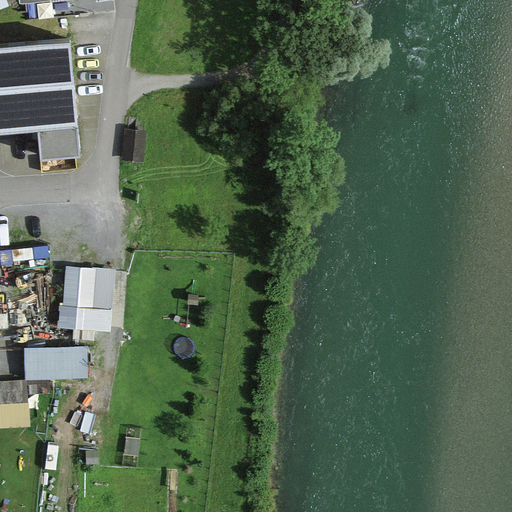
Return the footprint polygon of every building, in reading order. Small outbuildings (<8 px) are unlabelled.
[(70,35),(0,41),(0,125),(40,122),(43,149),(79,146),(70,35)] [(147,127),(124,125),(122,158),(144,160),(147,127)] [(117,269),(67,265),(64,306),(114,310),(117,269)] [(87,376),(86,345),(27,346),(29,389),(49,389),(49,376),(87,376)] [(26,378),(0,380),(0,424),(29,422),(26,378)] [(55,449),(77,448),(76,425),(54,426),(55,449)]
